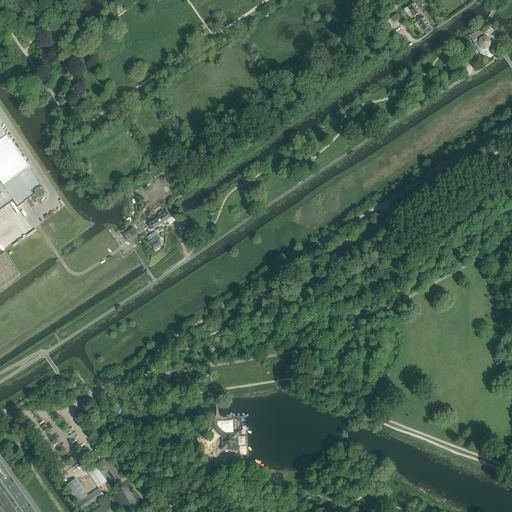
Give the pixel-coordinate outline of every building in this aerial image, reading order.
[(414,3),(408,7),(414,17),(420,12),(418,9),(414,3)] [(397,13),(391,17),(395,22),(401,18),(397,13)] [(421,19),(417,22),(424,31),(430,27),(426,21),(425,19),(424,17),(421,19)] [(484,37),(482,32),(471,38),(475,46),(479,44),(481,47),(485,49),(487,48),(489,47),(490,44),(490,42),(488,38),(484,37)] [(462,44),(466,50),(468,49),(466,45),(472,42),(470,39),(462,44)] [(479,44),(475,46),(479,55),(488,51),(487,48),(485,49),(481,47),(479,44)] [(28,166),(0,126),(0,209),(13,201),(17,207),(26,201),(34,195),(32,192),(42,185),(28,166)] [(150,224),(150,225),(149,226),(152,229),(153,229),(167,220),(169,222),(168,223),(170,222),(171,223),(176,220),(173,216),(171,217),(168,212),(165,214),(163,211),(158,214),(160,217),(156,220),(155,218),(152,220),(153,222),(150,224)] [(35,228),(11,245),(13,248),(37,231),(35,228)] [(137,234),(133,228),(123,235),(127,241),(137,234)] [(158,236),(150,242),(153,246),(153,247),(156,250),(162,246),(159,241),(161,240),(158,236)] [(20,275),(4,252),(1,255),(0,255),(0,288),(4,286),(7,284),(10,281),(13,279),(17,277),(20,275)] [(237,434),(237,433),(235,432),(232,436),(227,436),(220,429),(218,427),(217,426),(216,422),(217,422),(217,420),(212,420),(212,429),(215,431),(221,437),(222,446),(221,447),(224,451),(228,447),(232,447),(236,450),(237,449),(238,448),(239,447),(235,443),(235,439),(239,435),(237,434)] [(102,467),(99,470),(101,472),(104,470),(114,484),(122,478),(107,457),(102,461),(99,457),(96,458),(102,467)] [(88,496),(76,479),(68,484),(66,486),(83,511),(85,510),(105,496),(99,488),(88,496)] [(127,508),(126,508),(128,511),(130,511),(140,507),(128,487),(112,497),(120,510),(126,506),(127,508)] [(117,511),(109,501),(92,511),(117,511)]
